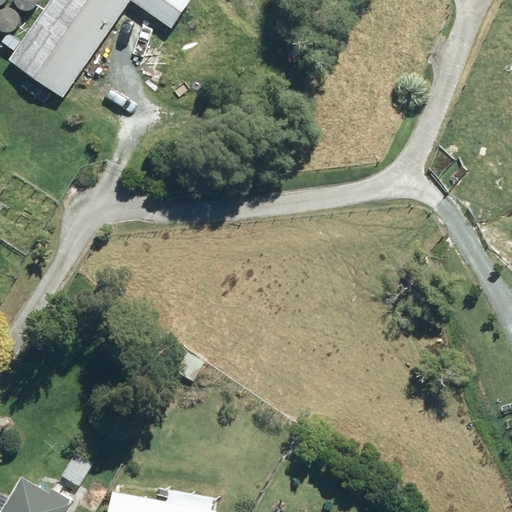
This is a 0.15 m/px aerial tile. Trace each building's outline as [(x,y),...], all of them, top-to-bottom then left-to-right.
[(62,0),(19,64),(72,100),(139,1),(181,30),(201,0),(62,0)] [(209,364),(191,355),(180,377),(198,386),(209,364)] [(81,458),(67,479),(83,489),(97,468),(81,458)] [(135,458),(125,475),(141,485),(151,467),(135,458)] [(33,482),(14,511),(79,511),(80,511),(77,510),(80,505),(63,494),(60,498),(33,482)] [(203,511),(123,497),(119,511),(203,511)]
